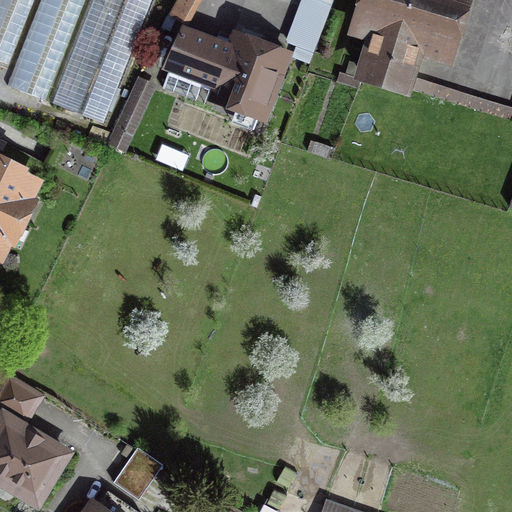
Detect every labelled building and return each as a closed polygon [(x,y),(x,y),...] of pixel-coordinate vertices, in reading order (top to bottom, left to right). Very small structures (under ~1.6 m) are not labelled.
[(0,0),(0,61),(8,64),(33,0),(0,0)] [(83,0),(41,0),(7,85),(44,100),(83,0)] [(153,0),(89,0),(50,102),(106,124),(153,0)] [(185,20),(195,0),(177,0),(172,12),(185,20)] [(331,5),(316,0),(305,0),(289,43),(298,46),(294,57),(309,63),(331,5)] [(375,32),(362,74),(406,88),(419,45),(447,54),(463,0),(368,0),(360,27),(375,32)] [(240,35),(235,49),(186,31),(172,69),(223,88),(219,97),(264,113),(286,51),(240,35)] [(152,86),(137,79),(108,142),(123,149),(152,86)] [(511,108),(417,80),(414,89),(511,118),(511,108)] [(5,162),(0,159),(0,253),(2,252),(7,243),(5,238),(12,222),(22,227),(27,217),(17,212),(24,197),(30,195),(35,186),(33,180),(3,165),(5,162)] [(41,397),(9,378),(0,393),(0,406),(25,422),(41,397)] [(25,428),(4,416),(0,422),(0,471),(21,485),(18,490),(37,502),(66,453),(45,441),(46,439),(26,427),(25,428)] [(137,448),(113,483),(138,499),(162,465),(137,448)] [(140,511),(108,490),(93,511),(140,511)] [(244,511),(243,511),(237,511),(215,501),(209,511),(244,511)]
